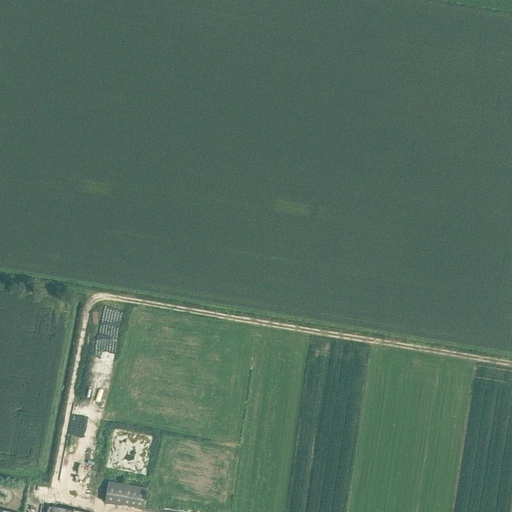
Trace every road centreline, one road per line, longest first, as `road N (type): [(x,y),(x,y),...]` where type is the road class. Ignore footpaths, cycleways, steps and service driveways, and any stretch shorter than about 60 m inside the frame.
road 1 (track): [(0,278),(511,363)]
road 2 (track): [(101,295),(89,308),(54,494)]
